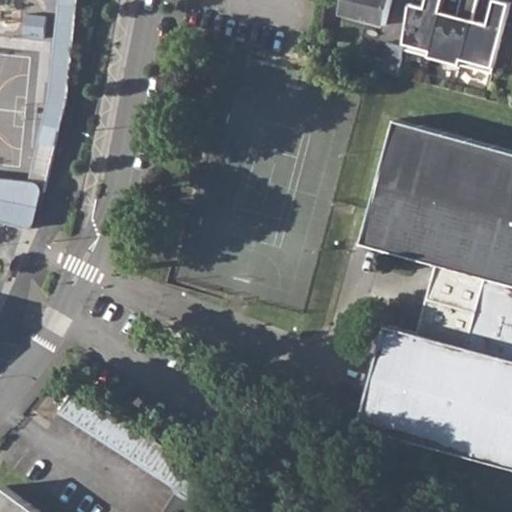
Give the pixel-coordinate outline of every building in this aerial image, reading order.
[(343,0),(340,11),(383,23),(389,0),(343,0)] [(440,1),(430,41),(476,54),(486,14),(440,1)] [(48,14),(27,13),(25,34),(46,36),(48,14)] [(388,40),(385,48),(401,51),(403,44),(388,40)] [(372,55),(369,66),(398,74),(401,51),(385,48),(382,58),(372,55)] [(417,332),(387,324),(360,425),(511,465),(511,148),(462,134),(397,117),(363,241),(437,261),(417,332)] [(200,511),(222,479),(78,387),(61,412),(180,488),(164,511),(200,511)] [(42,511),(43,511),(4,484),(0,489),(0,511),(42,511)]
